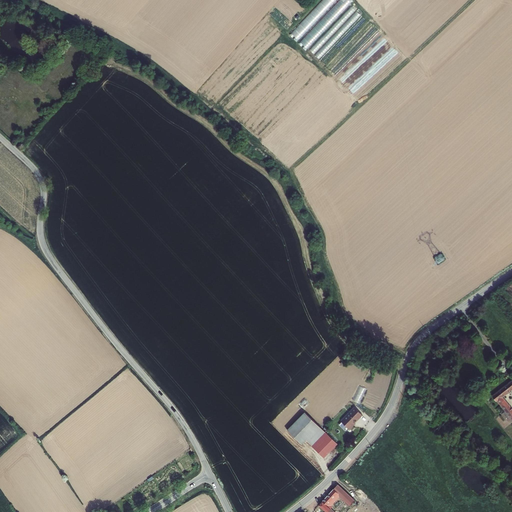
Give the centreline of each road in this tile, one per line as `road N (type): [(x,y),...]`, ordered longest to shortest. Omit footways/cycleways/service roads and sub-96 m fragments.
road 1 (unclassified): [(0,138),(42,183),(39,227),(49,256),(173,409),(209,472)]
road 2 (tertiary): [(291,511),(382,420),(418,339),(511,271)]
